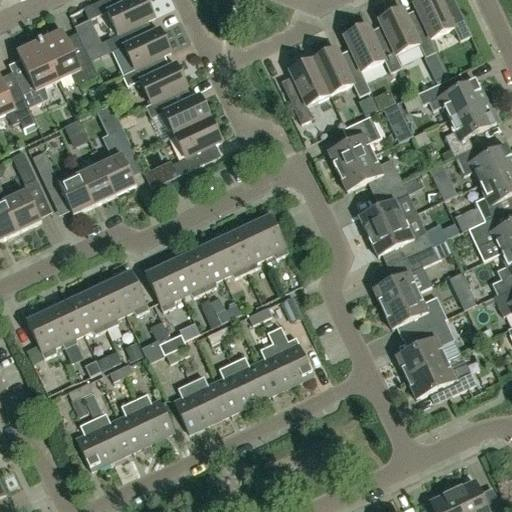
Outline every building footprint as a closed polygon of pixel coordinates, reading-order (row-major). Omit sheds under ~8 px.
[(119,38),(132,32),(155,21),(145,0),(136,0),(121,8),(117,0),(107,0),(83,11),(89,23),(108,14),(118,37),(119,38)] [(424,29),(431,42),(454,31),(460,44),(472,38),(459,12),(448,18),(439,0),(426,0),(414,6),(424,29)] [(431,42),(424,29),(413,34),(403,11),(379,22),(390,45),(396,58),(419,48),(425,60),(437,55),(431,42)] [(396,58),(390,45),(379,51),(368,28),(344,39),(358,69),(361,75),(385,64),(391,77),(402,71),(396,58)] [(135,73),(148,66),(171,56),(160,32),(137,42),(132,32),(119,38),(118,37),(106,43),(111,55),(112,54),(123,78),(135,72),(135,73)] [(40,44),(58,84),(71,77),(79,88),(98,79),(86,54),(75,59),(63,34),(40,44)] [(45,90),(58,84),(40,44),(17,55),(29,81),(17,86),(20,93),(21,93),(29,111),(49,102),(45,90)] [(361,75),(358,69),(348,74),(337,51),(313,62),(330,98),(353,88),(359,100),(371,95),(361,75)] [(307,109),(330,98),(313,62),(290,73),(300,96),(289,102),(301,128),(313,122),(307,109)] [(151,107),(172,98),(187,90),(176,66),(153,77),(148,66),(135,73),(135,72),(123,78),(122,78),(127,90),(140,84),(151,107)] [(0,119),(6,117),(13,128),(20,125),(24,132),(36,126),(29,111),(21,93),(20,93),(9,99),(0,78),(0,119)] [(450,122),(486,105),(476,83),(447,96),(442,86),(417,97),(423,108),(429,106),(433,114),(444,109),(450,122)] [(175,138),(211,121),(200,98),(177,108),(172,98),(151,107),(146,110),(151,121),(164,115),(175,138)] [(454,160),(473,151),(468,140),(500,125),(495,116),(490,114),(486,105),(450,122),(456,135),(445,140),(451,152),(442,156),(445,163),(454,159),(454,160)] [(338,175),(374,158),(369,147),(382,141),(371,119),(348,130),(354,142),(328,155),(338,175)] [(211,121),(175,138),(185,161),(173,167),(178,179),(204,167),(199,155),(222,145),(211,121)] [(79,122),(67,128),(72,137),(83,132),(79,122)] [(101,168),(115,199),(137,189),(124,162),(135,157),(123,131),(103,141),(113,162),(101,168)] [(480,187),(511,172),(511,160),(506,148),(478,161),(473,151),(454,160),(463,179),(474,174),(480,187)] [(23,155),(11,160),(24,187),(36,182),(23,155)] [(53,204),(64,198),(73,218),(95,208),(80,177),(66,184),(63,177),(56,180),(44,155),(33,161),(53,204)] [(379,195),(402,184),(392,162),(379,168),(374,158),(338,175),(347,195),(373,183),(379,195)] [(95,208),(115,199),(101,168),(80,177),(95,208)] [(485,225),(494,220),(504,216),(499,205),(511,198),(511,172),(480,187),(486,200),(475,205),(485,225)] [(368,240),(417,217),(408,197),(422,190),(417,180),(403,186),(402,184),(379,195),(385,207),(359,220),(368,240)] [(6,203),(20,235),(42,224),(27,193),(6,203)] [(0,244),(20,235),(6,203),(1,194),(0,194),(0,244)] [(378,260),(404,248),(409,260),(416,257),(433,249),(417,217),(368,240),(378,260)] [(251,228),(266,261),(274,257),(278,261),(289,256),(286,251),(271,218),(251,228)] [(502,256),(511,251),(511,224),(499,231),(494,220),(485,225),(468,232),(474,243),(484,264),(502,256)] [(459,237),(454,226),(442,232),(441,233),(446,243),(459,237)] [(258,264),(266,261),(251,228),(229,238),(247,276),(259,270),(258,264)] [(235,281),(247,276),(229,238),(208,248),(223,280),(231,277),(235,281)] [(216,284),(223,280),(208,248),(187,257),(205,295),(217,290),(216,284)] [(432,289),(422,270),(439,262),(433,249),(416,257),(409,260),(393,268),(399,280),(373,292),(383,313),(419,296),(432,289)] [(511,251),(502,256),(508,269),(497,274),(501,283),(492,287),(497,298),(511,291),(511,251)] [(194,300),(205,295),(187,257),(167,267),(182,300),(190,296),(194,300)] [(174,303),(182,300),(167,267),(146,277),(161,310),(163,315),(175,309),(174,303)] [(110,285),(125,318),(133,314),(137,319),(149,313),(147,308),(131,275),(110,285)] [(118,321),(125,318),(110,285),(89,294),(107,333),(119,327),(118,321)] [(511,291),(497,298),(494,299),(503,320),(511,315),(511,291)] [(96,338),(107,333),(89,294),(69,304),(84,337),(92,333),(96,338)] [(424,306),(419,296),(383,313),(392,333),(418,321),(424,333),(445,323),(447,322),(437,300),(424,306)] [(471,296),(458,302),(464,314),(476,308),(471,296)] [(291,326),(302,320),(293,300),(281,305),(291,326)] [(221,327),(229,323),(220,303),(211,307),(221,327)] [(76,341),(84,337),(69,304),(48,314),(63,347),(65,352),(77,346),(76,341)] [(262,324),(272,319),(268,310),(258,315),(262,324)] [(56,350),(63,347),(48,314),(27,324),(42,357),(44,362),(57,356),(56,350)] [(252,328),(262,324),(258,315),(248,319),(252,328)] [(155,316),(145,321),(151,334),(161,329),(155,316)] [(406,381),(446,362),(440,350),(455,343),(445,323),(424,333),(422,334),(427,345),(396,359),(406,381)] [(217,334),(221,343),(231,338),(227,329),(217,334)] [(292,388),(314,378),(296,341),(288,345),(281,330),(268,336),(273,347),(288,379),(292,388)] [(211,348),(221,343),(217,334),(207,338),(211,348)] [(186,349),(181,338),(171,343),(176,353),(186,349)] [(171,343),(169,339),(157,344),(141,351),(148,366),(166,358),(176,353),(171,343)] [(272,398),(292,388),(288,379),(273,347),(260,353),(265,363),(257,366),(272,398)] [(176,353),(180,363),(190,358),(186,349),(176,353)] [(170,367),(180,363),(176,353),(166,358),(170,367)] [(257,366),(249,370),(245,360),(232,366),(247,398),(251,408),(272,398),(257,366)] [(446,362),(406,381),(416,403),(447,388),(452,399),(476,388),(467,367),(452,374),(446,362)] [(100,375),(95,364),(86,369),(90,379),(100,375)] [(119,371),(123,380),(133,376),(129,366),(119,371)] [(232,366),(219,372),(223,382),(216,385),(231,417),(251,408),(247,398),(232,366)] [(114,385),(123,380),(119,371),(109,376),(114,385)] [(216,385),(208,389),(204,380),(191,386),(206,418),(210,427),(231,417),(216,385)] [(77,391),(82,400),(92,395),(88,386),(77,391)] [(191,386),(178,392),(182,401),(174,405),(189,437),(210,427),(206,418),(191,386)] [(79,420),(89,416),(82,400),(77,391),(68,395),(79,420)] [(154,445),(175,435),(160,403),(152,407),(147,397),(134,404),(154,445)] [(134,404),(121,410),(126,419),(118,423),(133,455),(154,445),(134,404)] [(118,423),(110,426),(106,417),(93,423),(112,464),(133,455),(118,423)] [(112,464),(93,423),(80,429),(84,438),(76,442),(91,474),(112,464)] [(453,495),(460,511),(502,511),(501,509),(494,511),(487,511),(475,484),(453,495)] [(460,511),(453,495),(431,505),(434,511),(460,511)]
